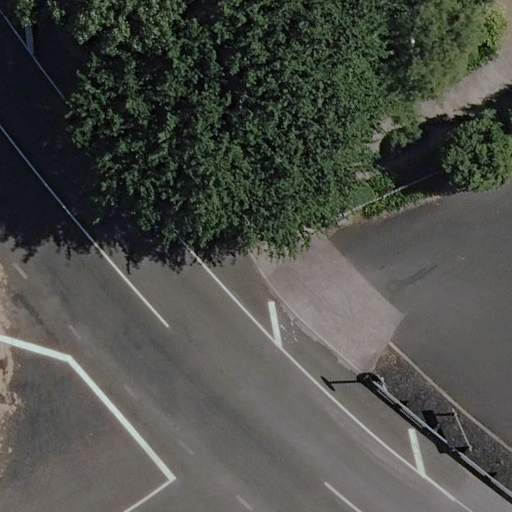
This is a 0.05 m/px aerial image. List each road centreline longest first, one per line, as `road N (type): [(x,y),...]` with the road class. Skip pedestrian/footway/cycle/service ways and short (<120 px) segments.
road 1 (unclassified): [(243,420),(0,113)]
road 2 (unclassified): [(126,511),(243,420)]
road 3 (unclassified): [(348,511),(243,420)]
